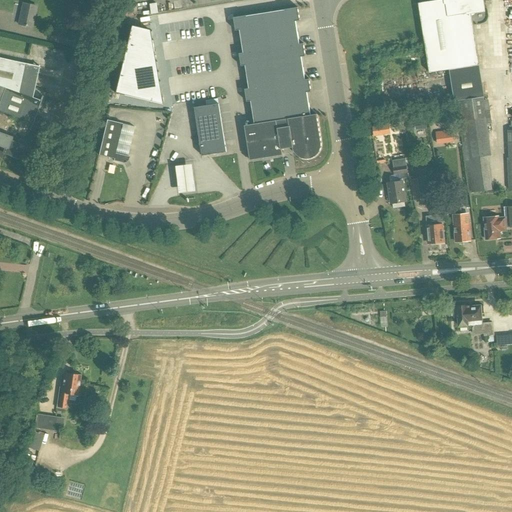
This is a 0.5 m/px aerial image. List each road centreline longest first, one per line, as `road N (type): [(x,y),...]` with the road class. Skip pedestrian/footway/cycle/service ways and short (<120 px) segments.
road 1 (primary): [(0,324),(367,279)]
road 2 (unclassified): [(51,200),(112,219),(169,221),(350,180)]
road 3 (unclassified): [(51,200),(98,0)]
road 4 (unclassified): [(350,180),(321,0)]
road 5 (primary): [(367,279),(511,267)]
